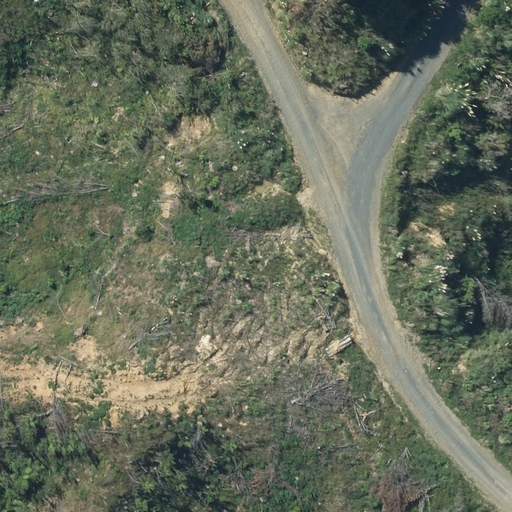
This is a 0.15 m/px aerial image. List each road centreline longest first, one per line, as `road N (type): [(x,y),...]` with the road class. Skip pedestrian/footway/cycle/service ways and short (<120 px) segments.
road 1 (track): [(511,465),(446,405),(394,315),(354,171),(236,0)]
road 2 (track): [(354,171),(441,0)]
